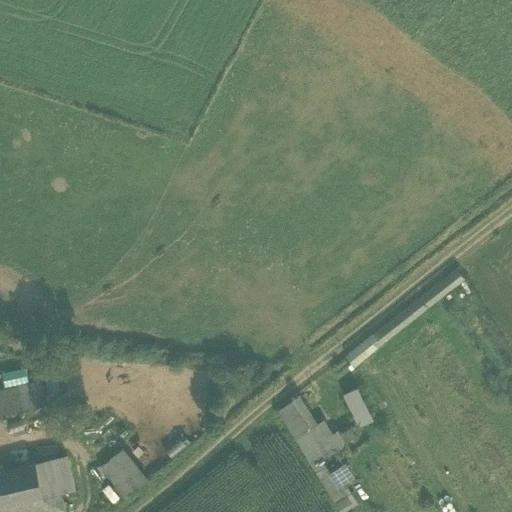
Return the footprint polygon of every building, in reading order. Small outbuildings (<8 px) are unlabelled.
[(40,378),(16,384),(21,407),(46,402),(40,378)] [(356,423),(370,417),(356,383),(341,389),(356,423)] [(16,384),(0,386),(0,411),(21,407),(16,384)] [(298,392),(275,406),(327,491),(353,476),(342,458),(328,467),(321,456),(342,442),(324,414),(315,419),(298,392)] [(148,480),(123,449),(99,469),(125,500),(148,480)] [(67,452),(50,456),(59,492),(76,488),(67,452)] [(50,456),(33,460),(42,496),(59,492),(50,456)] [(33,460),(0,468),(0,506),(42,496),(33,460)] [(42,496),(0,506),(0,511),(63,511),(59,492),(42,496)]
